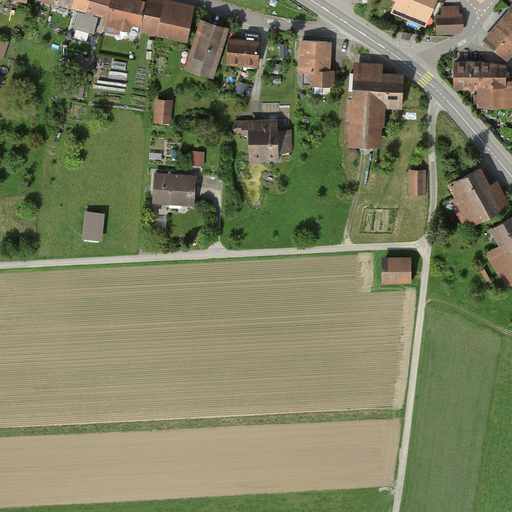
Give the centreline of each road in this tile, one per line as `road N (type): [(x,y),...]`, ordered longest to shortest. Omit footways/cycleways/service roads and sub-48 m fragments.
road 1 (track): [(0,265),(428,245),(396,511)]
road 2 (residential): [(352,27),(276,23),(198,0)]
road 3 (unclassified): [(428,245),(440,92)]
